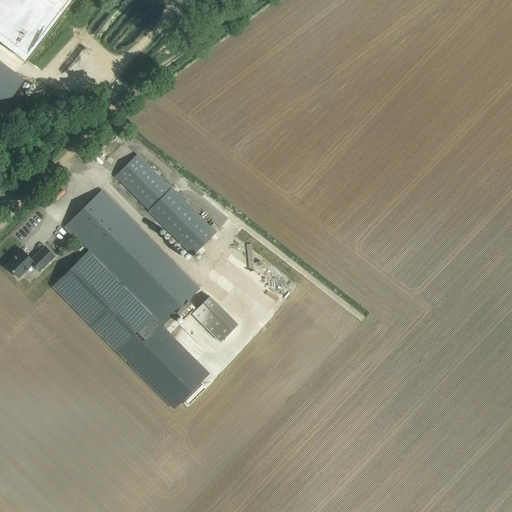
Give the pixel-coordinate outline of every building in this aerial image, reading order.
[(42,0),(62,15),(73,0),(42,0)] [(170,188),(137,155),(115,177),(116,178),(117,178),(149,209),(148,210),(193,255),(215,233),(170,188)] [(101,190),(66,225),(164,324),(163,325),(143,345),(146,348),(166,329),(179,316),(183,320),(197,306),(190,299),(199,289),(101,190)] [(13,260),(7,266),(18,278),(32,264),(39,271),(55,256),(45,246),(34,256),(35,257),(32,260),(22,249),(12,259),(13,260)] [(89,251),(52,287),(59,294),(126,362),(143,345),(163,325),(89,251)] [(210,296),(198,309),(193,314),(221,342),(238,324),(210,296)] [(143,345),(126,362),(174,408),(183,399),(201,382),(201,381),(209,374),(166,329),(146,348),(143,345)]
